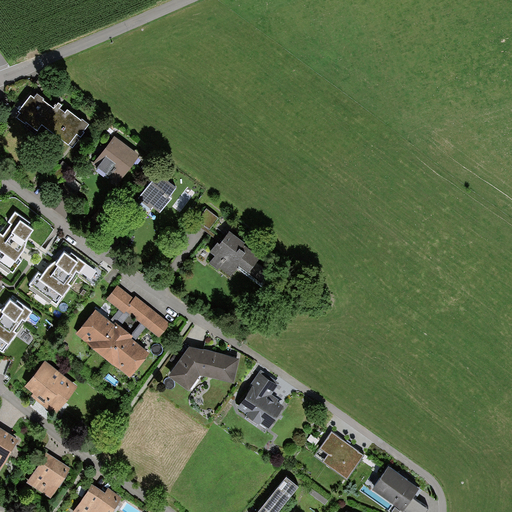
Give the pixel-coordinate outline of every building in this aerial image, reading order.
[(18,109),(14,114),(38,132),(43,125),(73,148),(95,120),(82,110),(80,112),(57,94),(53,99),(37,86),(34,90),(31,88),(15,107),(18,109)] [(139,151),(114,133),(93,162),(118,180),(139,151)] [(170,193),(176,186),(156,172),(137,198),(151,208),(153,206),(160,211),(172,195),(170,193)] [(66,217),(83,195),(80,192),(85,187),(70,175),(66,181),(65,180),(47,203),(66,217)] [(218,215),(207,207),(198,218),(210,226),(218,215)] [(31,221),(15,209),(9,218),(12,220),(3,232),(0,230),(0,265),(9,272),(11,270),(13,272),(22,259),(18,256),(25,246),(27,235),(34,226),(29,222),(31,221)] [(244,238),(230,228),(221,239),(218,237),(209,249),(214,253),(208,261),(219,268),(220,266),(232,274),(240,264),(261,280),(268,270),(255,260),(260,253),(242,240),(244,238)] [(56,259),(49,264),(42,273),(38,270),(30,281),(32,283),(29,287),(50,302),(52,299),(57,302),(72,281),(69,279),(77,268),(80,271),(86,261),(72,251),(71,253),(64,248),(56,259)] [(116,284),(106,296),(120,308),(111,318),(136,338),(147,325),(159,335),(169,323),(135,295),(133,298),(116,284)] [(3,306),(0,308),(0,348),(3,351),(18,329),(15,327),(22,317),(25,319),(32,309),(17,298),(16,300),(11,296),(3,306)] [(136,338),(111,318),(96,306),(75,331),(129,374),(150,349),(136,338)] [(61,354),(67,346),(60,340),(54,348),(61,354)] [(190,388),(201,372),(234,380),(240,356),(188,343),(168,372),(190,388)] [(78,385),(44,358),(25,382),(34,389),(31,393),(57,412),(78,385)] [(278,382),(261,370),(238,404),(268,426),(283,404),(278,400),(279,398),(271,392),(278,382)] [(0,425),(0,466),(18,437),(0,425)] [(363,453),(332,432),(316,455),(347,476),(363,453)] [(71,465),(46,449),(26,480),(51,496),(71,465)] [(419,484),(389,464),(372,487),(410,511),(424,511),(429,505),(412,494),(419,484)] [(274,511),(299,483),(287,473),(254,511),(274,511)] [(107,511),(120,494),(108,485),(105,490),(92,481),(72,510),(74,511),(107,511)] [(329,500),(313,487),(310,492),(325,504),(329,500)]
